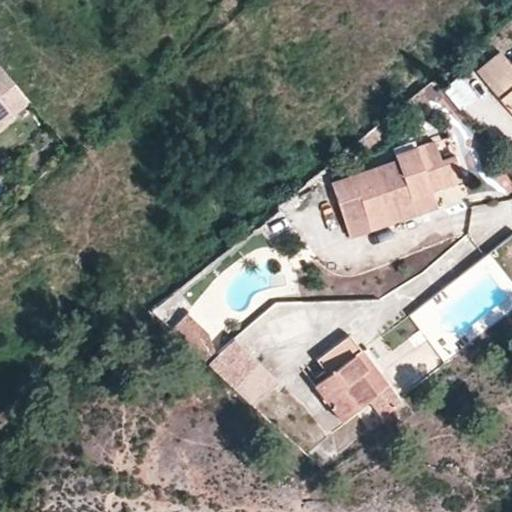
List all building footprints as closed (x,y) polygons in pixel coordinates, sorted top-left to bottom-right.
[(511,64),(500,51),(476,71),(511,114),(511,64)] [(5,69),(0,72),(0,94),(19,119),(35,105),(5,69)] [(461,106),(476,94),(458,74),(444,86),(461,106)] [(0,134),(19,119),(0,94),(0,134)] [(461,182),(453,158),(441,162),(434,144),(395,157),(397,162),(331,185),(337,205),(358,198),(367,224),(412,208),(409,200),(430,194),(461,182)] [(436,210),(430,194),(409,200),(412,208),(367,224),(370,233),(436,210)] [(367,224),(358,198),(337,205),(346,231),(367,224)] [(367,224),(346,231),(349,240),(370,233),(367,224)] [(209,334),(188,314),(172,330),(206,364),(216,355),(209,334)] [(361,353),(348,336),(314,361),(327,378),(314,387),(341,424),(368,403),(373,399),(356,378),(365,371),(354,358),(361,353)] [(387,388),(361,353),(354,358),(365,371),(356,378),(373,399),(368,403),(381,420),(400,406),(387,388)]
